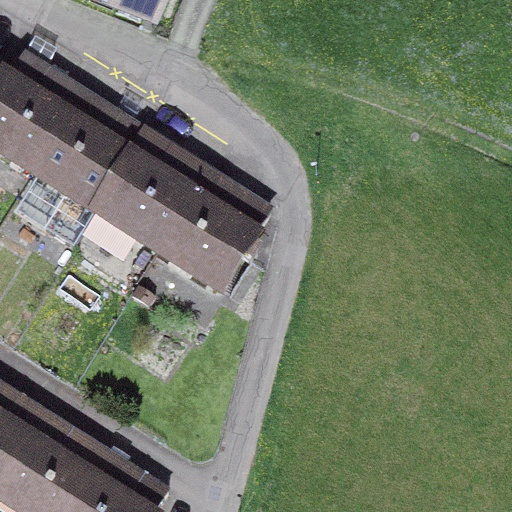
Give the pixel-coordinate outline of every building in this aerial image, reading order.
[(0,154),(35,177),(67,126),(48,114),(65,86),(23,58),(5,86),(0,83),(0,154)] [(67,126),(35,177),(96,215),(145,135),(103,109),(86,137),(67,126)] [(145,135),(96,215),(158,254),(189,202),(170,191),(188,162),(145,135)] [(189,202),(158,254),(219,293),(268,213),(207,174),(189,202)] [(0,490),(45,419),(3,392),(0,396),(0,490)] [(70,473),(88,445),(45,419),(0,490),(0,500),(18,511),(72,511),(89,485),(70,473)] [(157,511),(168,496),(107,457),(89,485),(72,511),(157,511)]
